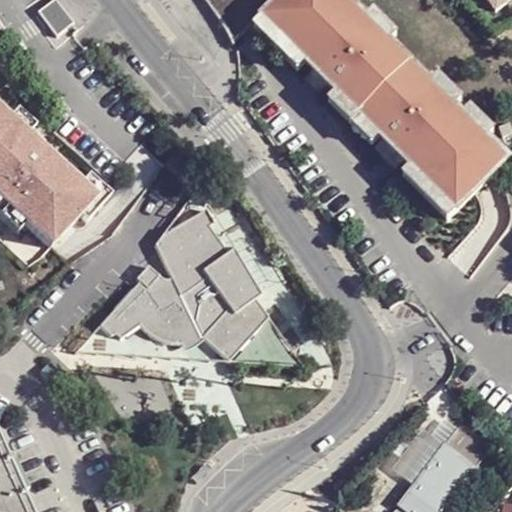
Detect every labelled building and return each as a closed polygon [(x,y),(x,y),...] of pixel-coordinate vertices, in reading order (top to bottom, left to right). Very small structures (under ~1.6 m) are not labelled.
[(225,24),(235,45),(263,14),(267,17),(281,2),(278,0),(207,0),(212,4),(225,24)] [(283,0),(281,2),(267,17),(287,37),(285,40),(306,63),(315,71),(327,84),(337,95),(340,92),(361,114),(406,71),(385,49),(388,46),(343,0),(283,0)] [(366,23),(388,46),(396,38),(374,15),(366,23)] [(267,17),(256,27),(276,48),(285,40),(287,37),(267,17)] [(285,40),(276,48),(298,71),(306,63),(285,40)] [(315,71),(307,80),(318,92),(327,84),(315,71)] [(406,71),(361,114),(382,135),(379,138),(389,149),(401,161),(409,170),(432,194),(434,191),(456,213),(483,184),(502,168),(481,146),(482,144),(430,89),(427,92),(406,71)] [(438,81),(430,89),(452,111),(460,103),(438,81)] [(337,95),(329,103),(350,125),(361,114),(340,92),(337,95)] [(103,196),(0,103),(0,199),(55,249),(103,196)] [(469,113),(461,121),(482,144),(491,136),(469,113)] [(382,135),(361,114),(350,125),(370,146),(379,138),(382,135)] [(380,157),(393,169),(401,161),(389,149),(380,157)] [(432,194),(409,170),(401,178),(423,201),(432,194)] [(456,213),(434,191),(432,194),(423,201),(445,223),(456,213)] [(139,293),(95,328),(105,342),(111,340),(115,345),(136,333),(151,341),(162,346),(178,347),(191,344),(204,341),(229,366),(270,326),(258,306),(263,303),(236,256),(230,259),(209,235),(217,230),(209,216),(169,239),(165,233),(153,250),(168,289),(158,293),(154,285),(144,272),(135,287),(139,293)] [(413,511),(441,511),(486,451),(456,428),(400,502),(413,511)] [(0,511),(25,511),(12,481),(0,453),(0,511)]
